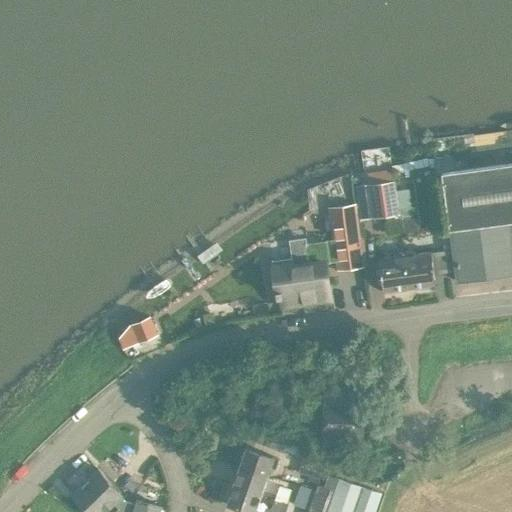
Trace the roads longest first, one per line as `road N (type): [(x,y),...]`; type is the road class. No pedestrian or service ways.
road 1 (unclassified): [(126,394),(218,344),(511,304)]
road 2 (unclassified): [(0,511),(126,394)]
road 3 (track): [(410,317),(409,450)]
road 4 (residential): [(179,511),(167,454),(126,394)]
